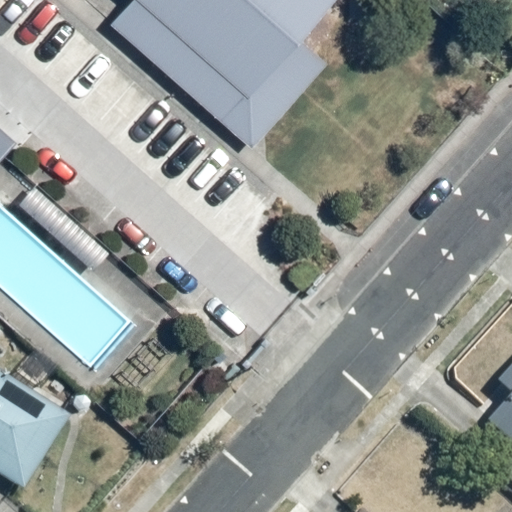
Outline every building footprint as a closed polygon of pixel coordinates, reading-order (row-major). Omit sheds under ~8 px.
[(323,0),(126,0),(241,94),(323,0)] [(0,142),(0,169),(13,153),(0,142)] [(504,394),(479,425),(508,447),(492,469),(511,484),(511,356),(491,384),(504,394)] [(0,362),(0,478),(24,493),(75,407),(0,362)] [(511,511),(511,509),(504,503),(495,511),(511,511)]
